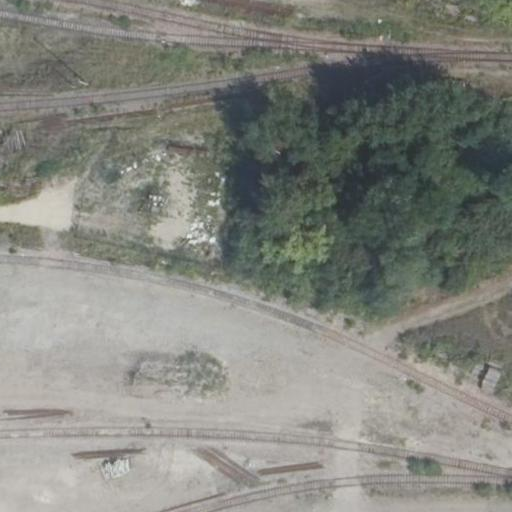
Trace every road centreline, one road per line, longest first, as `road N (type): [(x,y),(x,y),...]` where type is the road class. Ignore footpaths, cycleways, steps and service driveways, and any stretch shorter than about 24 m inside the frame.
road 1 (track): [(335,511),(347,482),(351,389),(363,348),(386,329),(511,278)]
road 2 (track): [(511,504),(380,511)]
